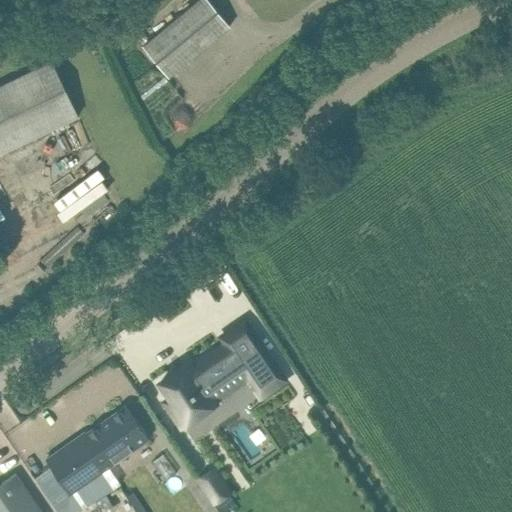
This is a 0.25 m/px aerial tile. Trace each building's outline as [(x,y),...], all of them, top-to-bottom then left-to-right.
[(197,0),(143,45),(170,77),(231,27),(209,0),(197,0)] [(52,62),(0,86),(0,154),(78,117),(52,62)] [(188,363),(160,382),(171,398),(166,401),(182,425),(215,403),(213,400),(249,375),(261,393),(283,378),(246,323),(224,339),(227,343),(226,344),(226,345),(199,363),(193,368),(192,367),(191,368),(188,363)] [(86,431),(46,459),(70,494),(150,438),(126,405),(86,432),(86,431)] [(213,470),(199,479),(215,502),(228,493),(213,470)] [(0,511),(41,511),(15,473),(0,483),(0,511)]
